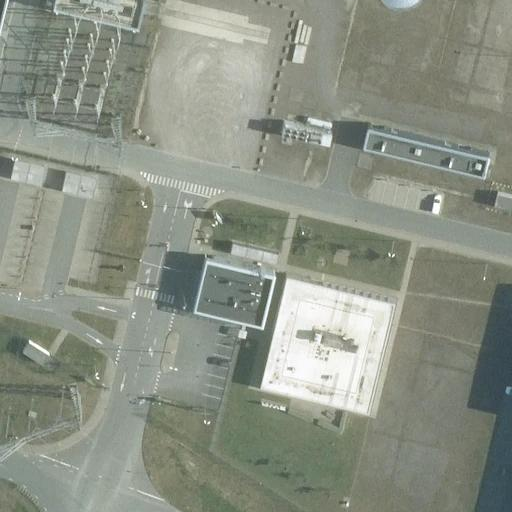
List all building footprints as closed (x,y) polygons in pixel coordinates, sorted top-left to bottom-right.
[(374,106),(312,91),(308,109),(370,123),(374,106)] [(486,174),(491,154),(369,124),(364,144),(486,174)] [(17,158),(13,177),(44,183),(48,164),(17,158)] [(64,188),(95,196),(99,177),(69,169),(64,188)] [(511,208),(511,195),(498,192),(495,204),(511,208)] [(205,255),(192,307),(262,324),(274,272),(205,255)] [(370,411),(396,301),(286,274),(260,385),(370,411)] [(43,364),(49,354),(29,341),(23,351),(43,364)]
